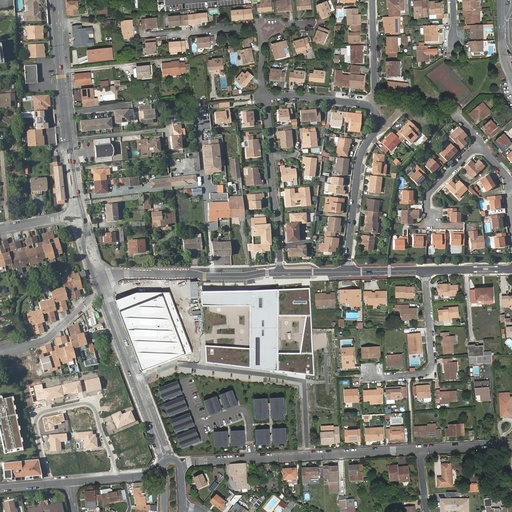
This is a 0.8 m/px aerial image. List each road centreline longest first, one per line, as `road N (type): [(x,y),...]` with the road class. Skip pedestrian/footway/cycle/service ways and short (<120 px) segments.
road 1 (residential): [(140,378),(177,364),(304,380),(306,457)]
road 2 (residential): [(48,483),(35,419),(80,403),(94,408),(112,457),(109,478)]
road 3 (tertiary): [(99,293),(163,468)]
road 4 (residential): [(101,276),(280,272)]
road 5 (residential): [(280,272),(265,98)]
road 6 (residential): [(346,272),(358,162),(377,123),(371,107)]
road 7 (tertiary): [(69,170),(56,0)]
road 8 (residential): [(424,270),(429,370),(368,372)]
road 9 (residential): [(179,463),(306,457)]
road 10 (residential): [(265,27),(141,35)]
